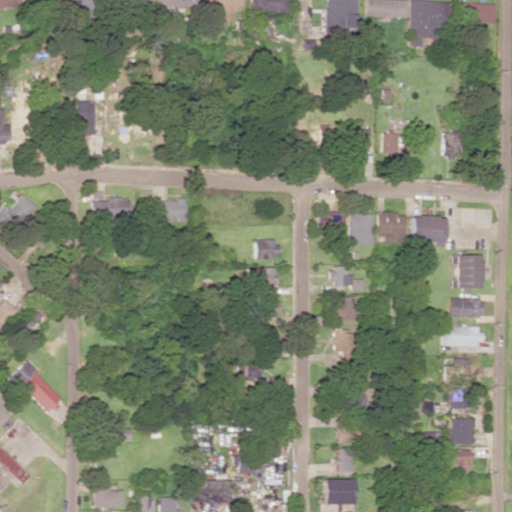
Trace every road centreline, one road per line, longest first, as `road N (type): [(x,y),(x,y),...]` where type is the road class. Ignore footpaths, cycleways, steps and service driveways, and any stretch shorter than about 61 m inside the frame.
road 1 (residential): [(496,511),(503,0)]
road 2 (residential): [(505,196),(0,177)]
road 3 (residential): [(71,175),(71,511)]
road 4 (residential): [(299,511),(299,184)]
